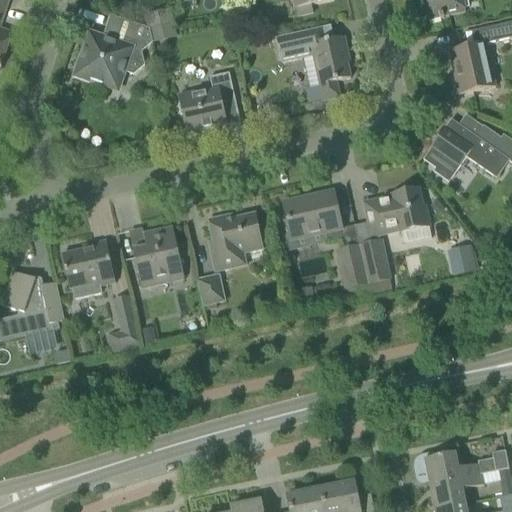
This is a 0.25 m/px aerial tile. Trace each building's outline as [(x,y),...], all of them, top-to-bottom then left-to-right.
[(0,0),(0,70),(12,36),(0,31),(0,25),(8,2),(0,0)] [(292,0),(297,18),(313,15),(311,7),(334,2),(333,0),(292,0)] [(465,14),(462,0),(422,0),(428,22),(440,20),(440,21),(444,20),(444,19),(465,14)] [(169,11),(146,17),(149,30),(172,25),(169,11)] [(110,19),(128,25),(121,46),(101,40),(100,43),(97,42),(90,45),(89,48),(86,47),(77,74),(79,79),(97,85),(97,83),(112,75),(122,78),(124,74),(133,77),(145,67),(141,54),(152,44),(149,30),(129,24),(110,17),(110,19)] [(467,49),(449,53),(459,97),(495,89),(485,46),(511,40),(511,23),(464,35),(467,49)] [(172,25),(149,30),(152,44),(176,38),(172,25)] [(305,91),(308,106),(323,103),(339,99),(336,84),(350,81),(344,54),(347,53),(344,39),(324,43),(312,46),(309,32),(286,37),(275,39),(280,64),(303,59),(309,89),(305,91)] [(180,105),(178,107),(180,116),(183,117),(187,137),(197,135),(196,132),(226,125),(222,109),(236,105),(231,86),(229,75),(209,79),(212,93),(179,101),(180,105)] [(433,174),(448,185),(466,160),(496,181),(509,163),(511,165),(511,143),(503,137),(501,140),(483,128),(476,139),(451,122),(423,162),(435,171),(433,174)] [(392,200),(364,206),(371,239),(400,233),(400,235),(429,229),(424,209),(422,209),(418,192),(416,192),(412,189),(404,191),(402,195),(392,198),(392,200)] [(284,205),(292,242),(325,235),(327,246),(343,242),(340,231),(341,231),(333,197),(308,203),(307,200),(284,205)] [(213,243),(209,244),(213,264),(215,274),(247,267),(244,255),(263,251),(255,216),(225,223),(224,219),(208,222),(213,243)] [(134,260),(138,279),(141,291),(184,282),(172,229),(143,236),(148,257),(134,260)] [(101,296),(100,289),(115,285),(106,243),(90,247),(90,251),(62,257),(66,276),(69,292),(71,291),(74,301),(101,296)] [(381,244),(359,249),(367,286),(389,281),(381,244)] [(469,248),(454,252),(459,276),(475,273),(469,248)] [(367,286),(359,249),(337,253),(345,290),(367,286)] [(19,314),(17,318),(0,322),(0,344),(59,332),(57,325),(64,323),(60,305),(56,285),(41,289),(40,285),(36,283),(36,282),(11,274),(0,308),(19,314)] [(197,283),(202,308),(224,303),(218,278),(197,283)] [(411,282),(410,285),(411,288),(414,289),(416,288),(418,285),(417,282),(414,281),(411,282)] [(105,338),(108,355),(140,348),(129,298),(113,301),(120,335),(105,338)] [(153,329),(140,331),(143,348),(156,345),(153,329)] [(69,354),(54,357),(57,368),(71,365),(69,354)] [(428,479),(430,488),(481,478),(481,477),(497,474),(508,471),(505,453),(491,456),(492,461),(477,464),(478,467),(458,471),(455,456),(433,460),(433,456),(421,458),(419,459),(418,461),(417,462),(416,464),(415,465),(415,467),(415,468),(418,481),(428,479)] [(511,496),(511,489),(508,471),(497,474),(502,499),(511,496)] [(430,488),(434,511),(441,511),(465,507),(462,491),(483,486),(481,478),(430,488)] [(373,511),(370,497),(356,500),(353,485),(322,492),(325,511),(373,511)] [(325,511),(322,492),(287,498),(290,511),(325,511)]
